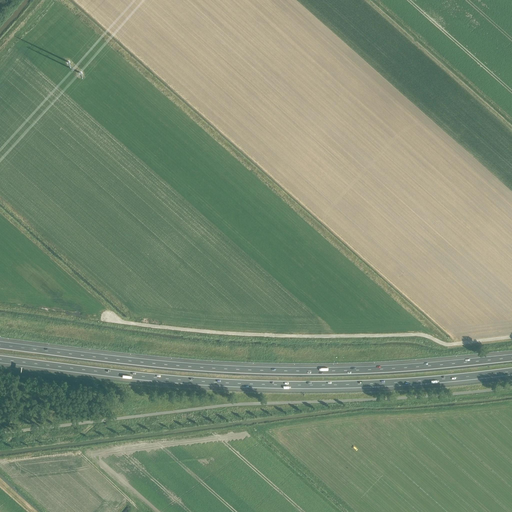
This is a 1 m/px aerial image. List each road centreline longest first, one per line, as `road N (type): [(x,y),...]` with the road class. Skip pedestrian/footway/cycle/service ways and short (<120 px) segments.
road 1 (motorway): [(511,357),(249,370),(0,344)]
road 2 (motorway): [(0,359),(254,384),(511,371)]
road 3 (track): [(111,322),(264,336),(423,335),(448,345),(511,337)]
